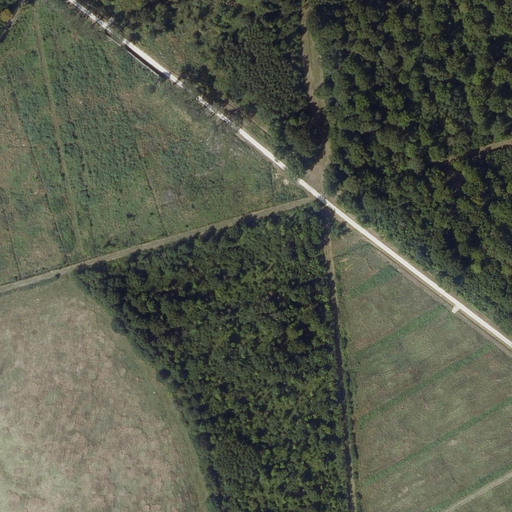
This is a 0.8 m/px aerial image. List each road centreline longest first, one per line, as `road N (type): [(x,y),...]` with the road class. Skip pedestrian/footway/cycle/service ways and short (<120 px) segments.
road 1 (track): [(331,198),(0,294)]
road 2 (track): [(331,198),(77,0)]
road 3 (track): [(361,511),(331,198)]
road 4 (track): [(511,344),(404,267),(331,198)]
road 5 (track): [(511,144),(331,198)]
